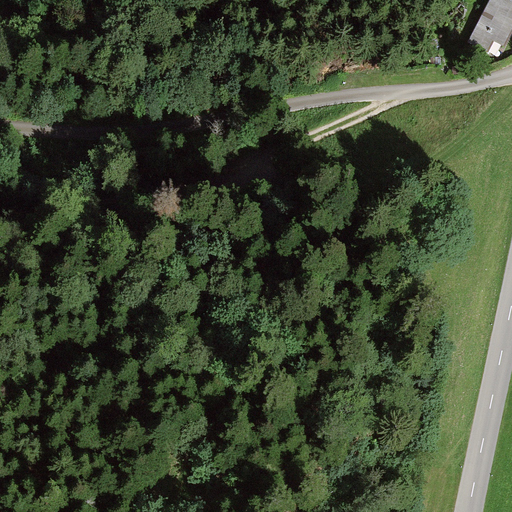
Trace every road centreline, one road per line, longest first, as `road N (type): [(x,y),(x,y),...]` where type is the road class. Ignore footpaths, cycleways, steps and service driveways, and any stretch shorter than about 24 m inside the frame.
road 1 (track): [(511,93),(434,164),(307,257),(167,511)]
road 2 (track): [(408,91),(223,179),(50,208),(0,225)]
road 3 (track): [(0,128),(162,128),(408,91)]
road 4 (tertiary): [(511,301),(468,511)]
